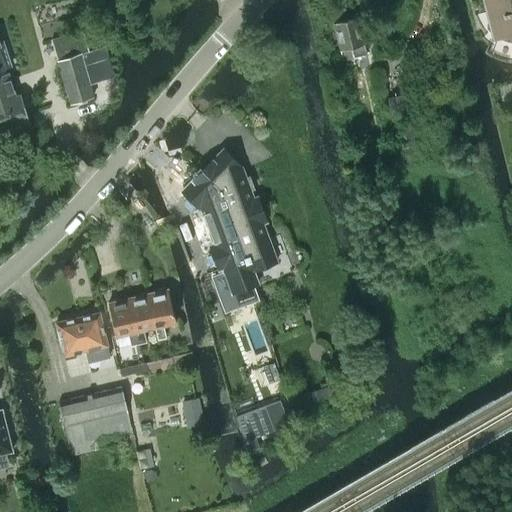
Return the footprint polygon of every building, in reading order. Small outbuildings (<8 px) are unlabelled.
[(511,0),(484,0),(490,23),(486,27),(493,34),(494,38),(498,37),(508,41),(511,41),(511,0)] [(364,44),(357,17),(333,23),(343,60),(366,54),(364,44)] [(70,103),(93,96),(90,84),(113,77),(103,47),(88,51),(82,30),(51,39),(70,103)] [(0,34),(0,132),(28,124),(19,95),(15,96),(8,73),(7,73),(5,68),(10,66),(0,34)] [(414,141),(402,90),(387,94),(399,144),(414,141)] [(223,149),(203,170),(221,189),(252,271),(253,271),(277,262),(262,223),(266,221),(257,196),(253,198),(242,168),(223,149)] [(221,189),(203,170),(182,190),(201,209),(213,243),(209,245),(219,270),(223,268),(232,293),(258,283),(253,271),(252,271),(221,189)] [(157,291),(147,293),(155,326),(158,338),(165,336),(162,324),(175,321),(167,288),(165,289),(164,288),(156,289),(157,291)] [(137,296),(128,298),(138,342),(145,341),(143,329),(155,326),(147,293),(145,294),(145,292),(137,294),(137,296)] [(130,344),(138,342),(128,298),(118,300),(118,299),(110,301),(110,302),(108,303),(115,335),(128,332),(130,344)] [(99,312),(78,317),(86,355),(100,351),(102,358),(110,356),(99,312)] [(86,355),(78,317),(56,322),(65,360),(76,357),(75,353),(85,350),(86,355)] [(191,351),(159,359),(161,368),(194,361),(191,351)] [(159,359),(146,362),(148,371),(161,368),(159,359)] [(121,378),(148,371),(146,362),(118,368),(121,378)] [(121,387),(95,393),(101,419),(127,412),(121,387)] [(327,389),(305,396),(310,410),(332,404),(327,389)] [(134,439),(127,412),(101,419),(95,393),(59,401),(71,455),(134,439)] [(185,397),(186,423),(203,422),(202,396),(185,397)] [(280,399),(235,416),(249,453),(260,449),(256,437),(289,425),(280,399)] [(0,453),(4,452),(10,451),(12,451),(11,449),(2,411),(2,409),(0,409),(0,453)] [(144,450),(137,451),(139,463),(140,467),(147,466),(146,459),(144,450)] [(146,470),(144,474),(145,478),(149,480),(153,479),(155,476),(154,472),(151,469),(146,470)]
